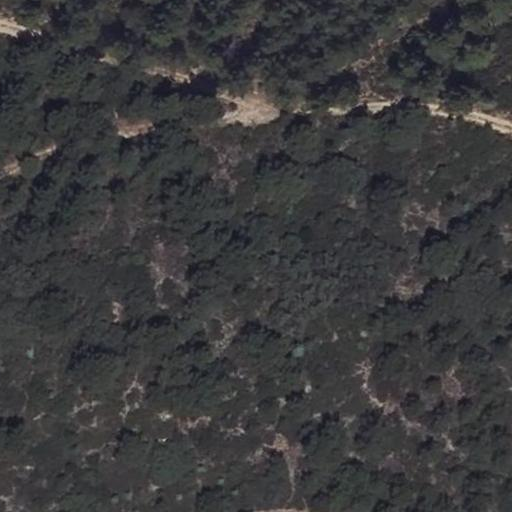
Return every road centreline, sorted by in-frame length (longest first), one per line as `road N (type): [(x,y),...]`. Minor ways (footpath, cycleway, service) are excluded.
road 1 (track): [(0,25),(136,59),(251,101),(99,132),(0,184)]
road 2 (track): [(251,101),(391,100),(511,124)]
